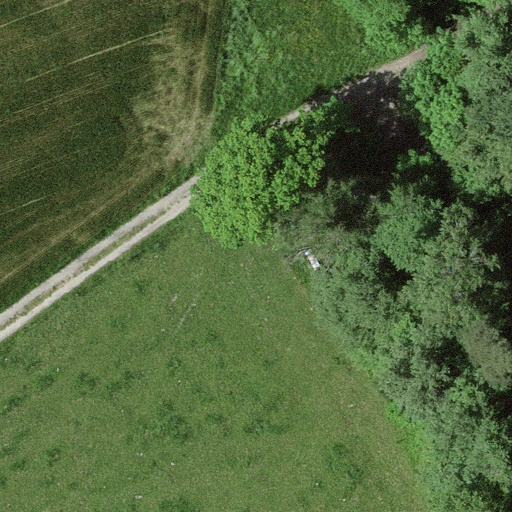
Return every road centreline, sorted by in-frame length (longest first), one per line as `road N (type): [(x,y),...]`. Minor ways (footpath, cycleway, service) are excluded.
road 1 (track): [(359,90),(229,166),(0,327)]
road 2 (track): [(229,166),(425,511)]
road 3 (track): [(511,13),(359,90)]
